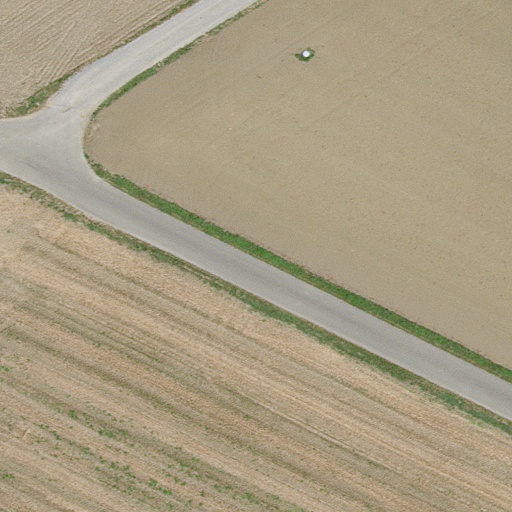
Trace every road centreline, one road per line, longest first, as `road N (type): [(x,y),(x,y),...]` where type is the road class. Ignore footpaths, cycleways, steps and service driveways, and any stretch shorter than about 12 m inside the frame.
road 1 (unclassified): [(511,400),(0,148)]
road 2 (track): [(206,0),(0,129)]
